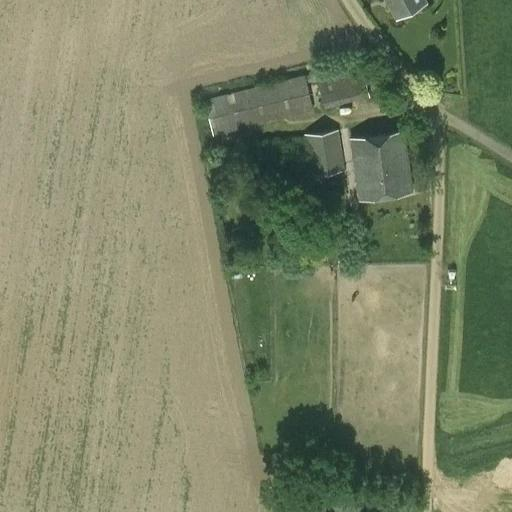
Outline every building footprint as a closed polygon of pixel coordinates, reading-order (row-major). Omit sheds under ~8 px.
[(424,0),(385,0),(396,18),(425,2),(424,0)] [(361,100),(359,73),(319,75),(320,102),(361,100)] [(213,136),(313,111),(304,75),(204,100),(213,136)] [(310,175),(343,170),(338,130),(256,144),(262,182),(310,174),(310,175)] [(359,199),(411,191),(402,131),(350,139),(359,199)]
